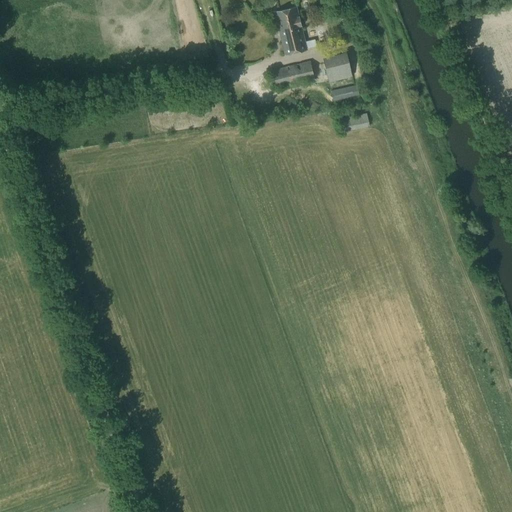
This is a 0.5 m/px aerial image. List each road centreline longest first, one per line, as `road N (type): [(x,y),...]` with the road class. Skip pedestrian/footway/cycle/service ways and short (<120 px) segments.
road 1 (unclassified): [(137,511),(0,123)]
road 2 (track): [(0,107),(242,71),(341,44)]
road 3 (track): [(511,197),(440,0)]
